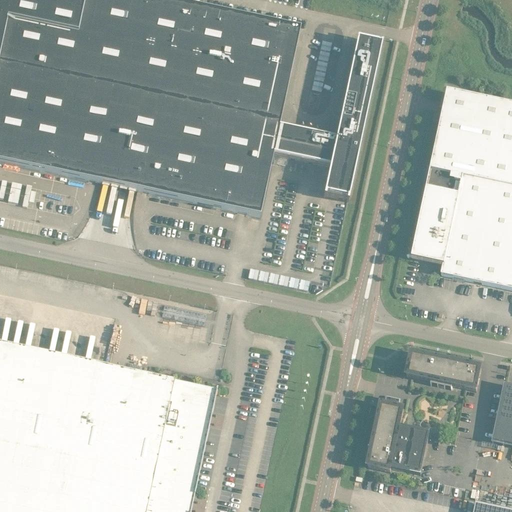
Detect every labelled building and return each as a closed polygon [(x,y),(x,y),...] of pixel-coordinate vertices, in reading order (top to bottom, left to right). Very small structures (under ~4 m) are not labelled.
[(0,0),(0,161),(100,183),(137,191),(260,217),(273,155),(329,167),(323,197),(325,197),(325,196),(346,200),(346,201),(348,202),(360,146),(358,146),(370,89),(372,89),(381,45),(379,44),(379,45),(356,41),(335,139),(279,127),(300,29),(166,0),(0,0)] [(511,106),(448,92),(412,259),(444,266),(442,276),(511,290),(511,106)] [(0,511),(189,511),(216,392),(0,346),(0,511)] [(476,392),(481,369),(412,355),(407,377),(431,382),(430,385),(451,390),(452,387),(476,392)] [(511,386),(504,385),(496,424),(511,427),(511,386)] [(385,407),(381,406),(368,468),(369,468),(390,473),(391,469),(420,475),(429,436),(399,430),(404,411),(399,410),(401,402),(387,399),(385,407)]
